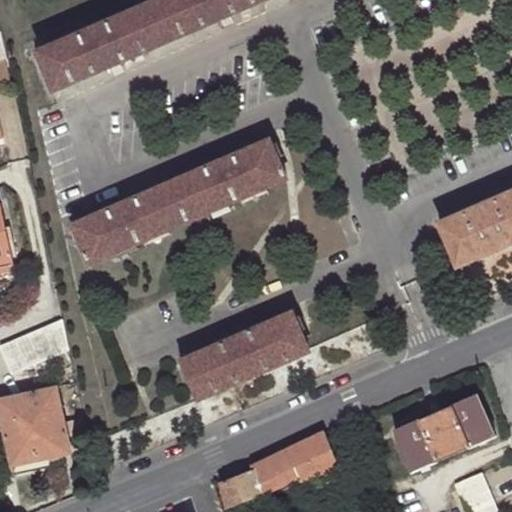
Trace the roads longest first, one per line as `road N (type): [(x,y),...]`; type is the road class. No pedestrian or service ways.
road 1 (unclassified): [(203,471),(493,346)]
road 2 (residential): [(0,331),(47,311),(23,173),(0,178)]
